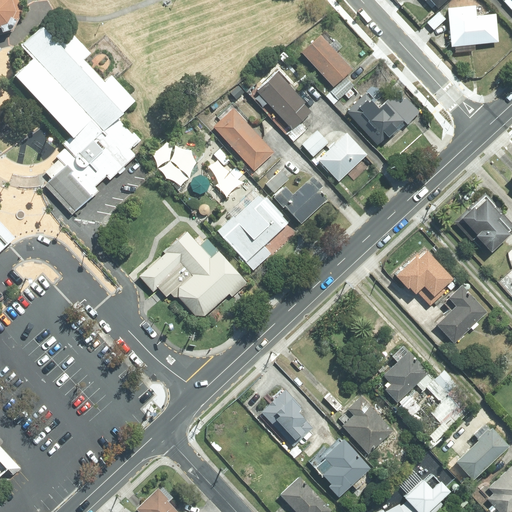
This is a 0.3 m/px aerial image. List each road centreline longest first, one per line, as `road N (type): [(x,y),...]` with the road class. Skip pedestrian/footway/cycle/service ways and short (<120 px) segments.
road 1 (secondary): [(484,129),(160,430)]
road 2 (residential): [(362,0),(484,129)]
